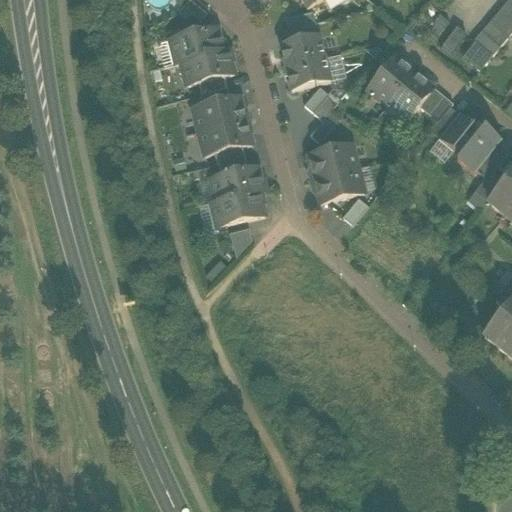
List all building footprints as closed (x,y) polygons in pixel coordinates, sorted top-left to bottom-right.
[(299,0),(307,13),(324,3),(330,13),(347,2),(346,0),(299,0)] [(191,18),(200,26),(208,18),(191,3),(178,17),(186,24),(191,18)] [(511,14),(504,8),(497,18),(511,30),(511,14)] [(285,23),(288,34),(315,27),(312,16),(285,23)] [(424,36),(439,48),(454,28),(439,17),(424,36)] [(508,42),(511,37),(511,30),(497,18),(489,27),(508,42)] [(500,52),(508,42),(489,27),(481,36),(500,52)] [(453,29),(441,50),(451,56),(464,35),(453,29)] [(176,68),(181,67),(224,56),(218,33),(170,45),(176,68)] [(492,61),(500,52),(481,36),(473,46),(476,48),(492,61)] [(280,49),(286,72),(325,62),(319,39),(280,49)] [(467,59),(483,72),(492,61),(476,48),(467,59)] [(228,55),(224,56),(181,67),(187,90),(199,87),(224,81),(234,78),(228,55)] [(367,95),(386,111),(415,77),(395,60),(367,95)] [(331,86),(325,62),(286,72),(292,95),(331,86)] [(435,93),(415,77),(386,111),(406,128),(419,112),(435,93)] [(199,87),(202,99),(227,93),(224,81),(199,87)] [(304,109),(313,117),(329,99),(320,91),(304,109)] [(230,104),(227,93),(202,99),(200,100),(203,111),(230,104)] [(419,112),(429,119),(444,101),(435,93),(419,112)] [(313,117),(323,125),(325,122),(338,107),(329,99),(313,117)] [(429,119),(438,127),(450,112),(453,108),(444,101),(429,119)] [(193,114),(198,137),(246,125),(240,102),(230,104),(203,111),(193,114)] [(459,120),(450,112),(438,127),(430,136),(440,144),(441,144),(449,134),(448,134),(451,130),(451,131),(459,121),(459,120)] [(457,167),(474,180),(475,178),(476,176),(498,148),(499,148),(500,146),(501,146),(502,145),(485,132),(480,138),(472,132),(474,130),(460,119),(459,120),(459,121),(451,131),(451,130),(448,134),(449,134),(441,144),(440,144),(439,145),(453,157),(455,154),(463,160),(457,167)] [(310,140),(318,148),(334,130),(325,122),(323,125),(312,137),(310,140)] [(252,149),(246,125),(198,137),(204,161),(214,158),(242,152),(252,149)] [(476,176),(486,184),(487,184),(493,177),(510,157),(499,148),(498,148),(476,176)] [(308,160),(314,184),(358,173),(351,149),(308,160)] [(217,170),(219,170),(245,163),(242,152),(214,158),(217,170)] [(248,175),(245,163),(219,170),(222,181),(248,175)] [(210,184),(216,207),(216,208),(259,197),(259,198),(264,197),(258,172),(248,175),(222,181),(210,184)] [(364,197),(358,173),(314,184),(320,208),(364,197)] [(505,187),(493,177),(487,184),(486,184),(475,197),(488,207),(505,187)] [(511,177),(505,187),(488,207),(511,227),(511,177)] [(265,221),(259,198),(259,197),(216,208),(216,207),(211,209),(217,233),(265,221)] [(343,222),(352,230),(368,211),(358,203),(343,222)] [(232,239),(238,262),(254,246),(251,234),(232,239)] [(511,304),(483,340),(511,363),(511,304)]
